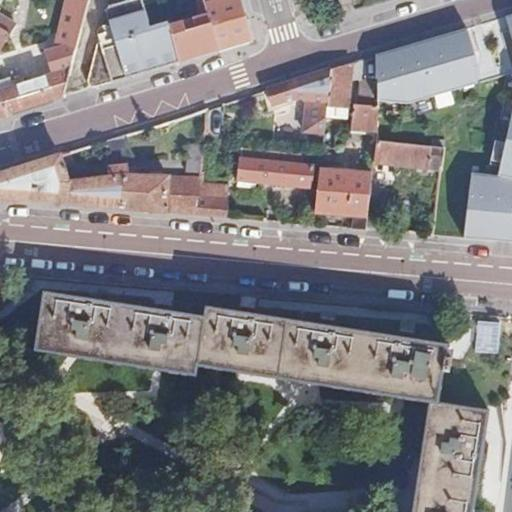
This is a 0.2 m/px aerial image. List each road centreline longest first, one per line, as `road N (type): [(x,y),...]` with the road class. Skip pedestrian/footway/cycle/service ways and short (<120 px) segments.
road 1 (tertiary): [(511,284),(0,239)]
road 2 (residential): [(293,55),(0,145)]
road 3 (residential): [(293,55),(483,0)]
